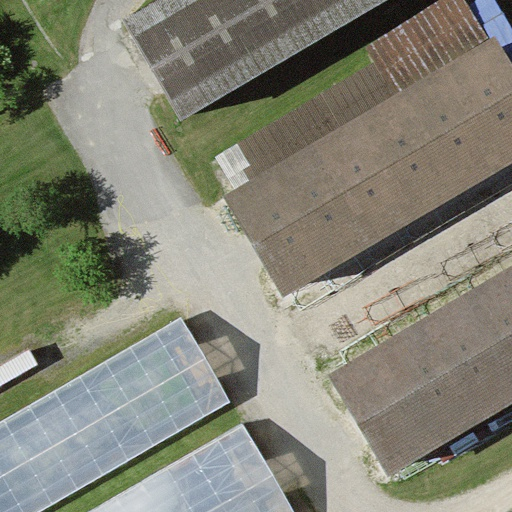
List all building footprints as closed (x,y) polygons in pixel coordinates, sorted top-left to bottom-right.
[(182,0),(142,23),(200,126),(425,0),(182,0)] [(511,39),(242,197),(304,303),(511,181),(511,39)] [(511,285),(356,377),(417,481),(511,425),(511,285)] [(180,311),(0,418),(0,511),(43,511),(233,399),(180,311)] [(298,511),(244,418),(79,511),(298,511)]
